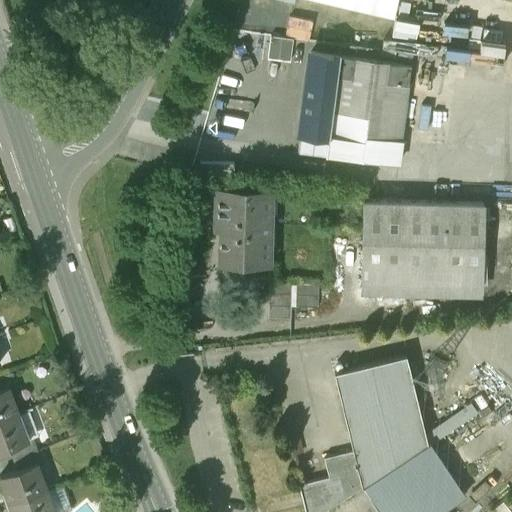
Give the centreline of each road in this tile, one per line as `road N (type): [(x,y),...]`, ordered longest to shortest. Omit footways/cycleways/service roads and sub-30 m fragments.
road 1 (tertiary): [(37,163),(160,511)]
road 2 (residential): [(175,0),(104,119),(37,163)]
